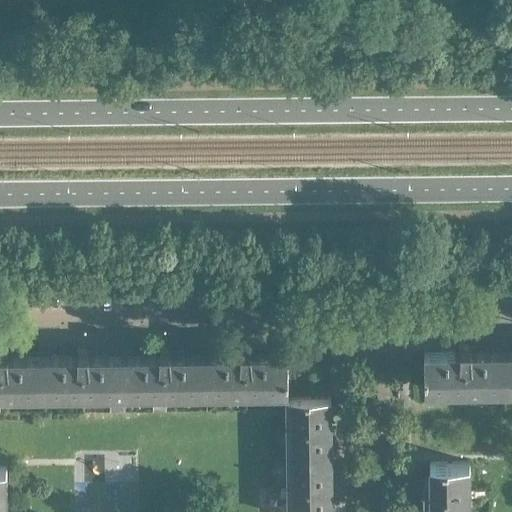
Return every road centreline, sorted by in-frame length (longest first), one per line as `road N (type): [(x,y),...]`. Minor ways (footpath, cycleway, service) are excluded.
road 1 (secondary): [(0,194),(511,188)]
road 2 (secondary): [(511,110),(0,114)]
road 3 (unclassified): [(375,314),(0,318)]
road 4 (unclassified): [(380,511),(375,314)]
road 5 (unclassified): [(511,310),(375,314)]
